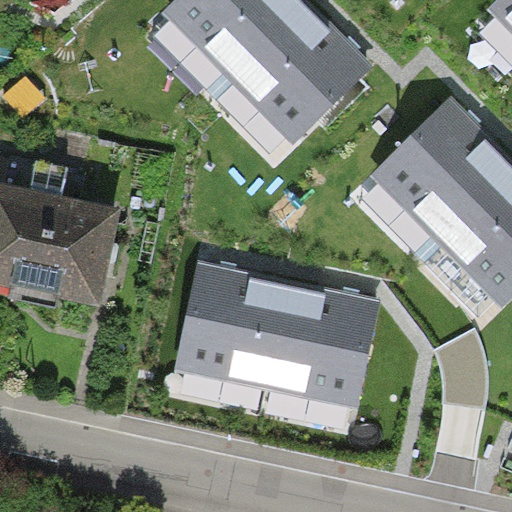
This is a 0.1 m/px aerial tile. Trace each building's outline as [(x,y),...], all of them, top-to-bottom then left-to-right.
[(183,0),(171,12),(235,76),(305,7),(298,0),(183,0)] [(511,0),(505,0),(497,9),(511,24),(511,0)] [(305,7),(235,76),(297,140),(369,71),(351,53),(305,7)] [(450,105),(380,174),(443,237),(511,168),(511,167),(470,125),(450,105)] [(511,168),(443,237),(506,301),(511,295),(511,168)] [(3,191),(0,204),(0,293),(111,316),(131,218),(3,191)] [(203,269),(182,366),(270,385),(291,288),(228,274),(203,269)] [(291,288),(270,385),(357,404),(378,307),(351,301),(291,288)]
